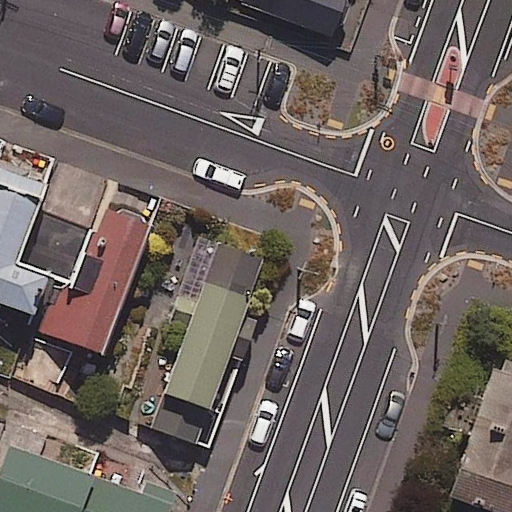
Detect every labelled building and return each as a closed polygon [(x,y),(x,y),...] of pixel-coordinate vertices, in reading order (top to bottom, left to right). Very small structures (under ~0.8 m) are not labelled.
[(240,0),(329,32),(340,0),(240,0)] [(41,180),(0,165),(0,301),(29,311),(42,271),(13,261),(41,180)] [(145,221),(103,204),(49,334),(91,352),(145,221)] [(259,257),(215,242),(150,425),(208,445),(221,409),(207,404),(259,257)] [(511,511),(511,361),(493,355),(447,493),(502,511),(511,511)] [(165,511),(168,504),(5,445),(0,458),(0,511),(165,511)]
